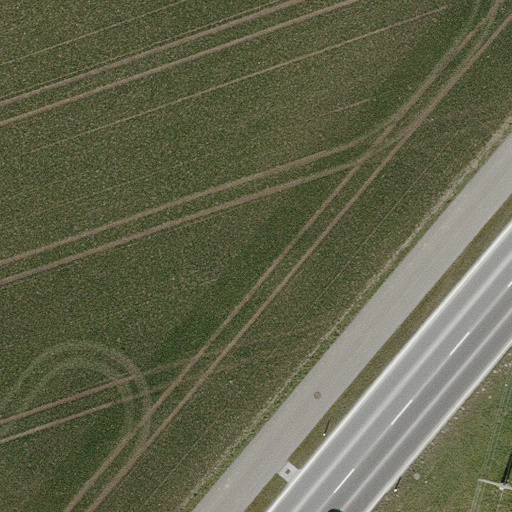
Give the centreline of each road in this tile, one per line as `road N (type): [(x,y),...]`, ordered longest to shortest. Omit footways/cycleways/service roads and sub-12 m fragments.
road 1 (track): [(219,511),(511,169)]
road 2 (secondary): [(511,287),(323,511)]
